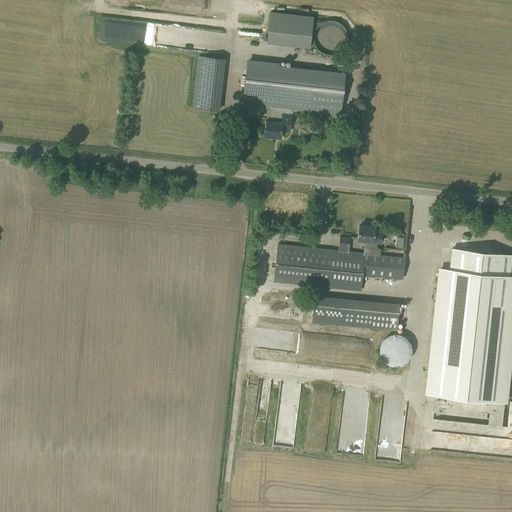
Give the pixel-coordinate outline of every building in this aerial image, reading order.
[(267,42),(308,47),(312,17),(270,12),(267,42)] [(330,22),(323,42),(339,48),(347,28),(330,22)] [(192,107),(218,110),(223,59),(198,56),(192,107)] [(243,95),(242,105),(274,109),(272,121),(265,121),(264,135),(280,137),(281,130),(289,131),(291,111),(339,116),(344,73),(247,63),(243,95)] [(374,231),(375,227),(359,225),(357,240),(380,242),(381,232),(374,231)] [(278,244),(277,253),(274,282),(360,291),(362,275),(401,279),(404,257),(403,257),(380,255),(331,250),(331,249),(278,244)] [(505,402),(511,332),(511,276),(509,276),(511,255),(451,249),(449,270),(440,269),(426,393),(505,402)] [(314,296),(312,322),(352,326),(353,313),(343,312),(344,298),(314,296)] [(352,326),(396,330),(398,304),(344,298),(343,312),(353,313),(352,326)] [(382,359),(383,360),(384,361),(385,362),(386,363),(387,364),(388,364),(390,365),(391,365),(392,366),(394,366),(395,366),(396,366),(398,366),(399,365),(401,365),(402,364),(403,364),(404,363),(405,362),(406,361),(407,360),(408,359),(409,358),(410,357),(410,355),(410,354),(411,353),(411,351),(411,350),(411,348),(411,347),(411,346),(410,344),(410,343),(409,342),(408,341),(407,340),(406,339),(405,338),(404,337),(403,336),(402,335),(401,335),(399,334),(398,334),(396,334),(395,334),(394,334),(392,334),(391,334),(390,335),(388,335),(387,336),(386,337),(385,338),(384,339),(383,340),(382,341),(381,342),(381,343),(380,344),(380,346),(379,347),(379,348),(379,350),(379,351),(379,353),(380,354),(380,355),(381,357),(381,358),(382,359)] [(511,400),(507,399),(503,426),(511,427),(511,400)] [(263,442),(264,428),(250,428),(250,435),(250,442),(263,442)]
